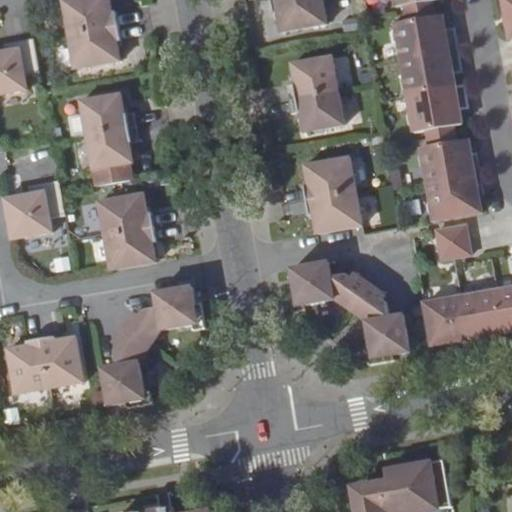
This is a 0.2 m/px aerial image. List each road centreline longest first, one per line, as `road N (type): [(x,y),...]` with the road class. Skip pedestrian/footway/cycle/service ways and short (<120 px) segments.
road 1 (residential): [(0,214),(15,298),(237,259)]
road 2 (tertiary): [(0,479),(269,431)]
road 3 (tertiary): [(237,259),(193,0)]
road 4 (tertiary): [(269,431),(511,388)]
road 5 (residential): [(511,194),(473,0)]
road 6 (tertiary): [(269,431),(237,259)]
